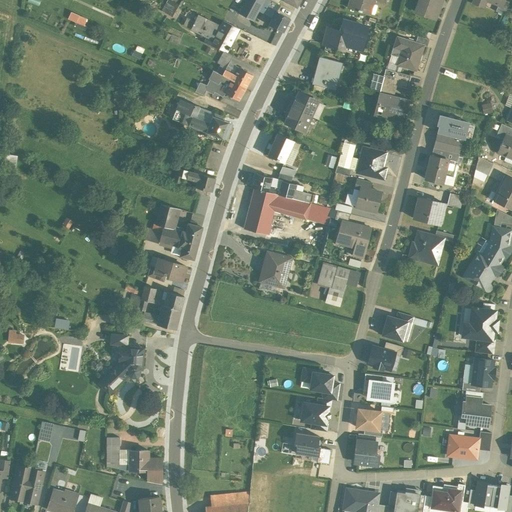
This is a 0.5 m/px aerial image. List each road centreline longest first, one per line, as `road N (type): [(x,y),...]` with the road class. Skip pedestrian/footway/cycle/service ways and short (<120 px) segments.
road 1 (residential): [(511,332),(494,455),(482,469),(336,479),(352,364)]
road 2 (residential): [(311,0),(249,120),(185,336)]
road 3 (residential): [(458,0),(378,269)]
road 4 (track): [(249,120),(0,12)]
road 5 (residential): [(185,336),(173,451),(178,511)]
road 6 (residential): [(185,336),(352,364)]
road 7 (track): [(0,132),(17,0)]
